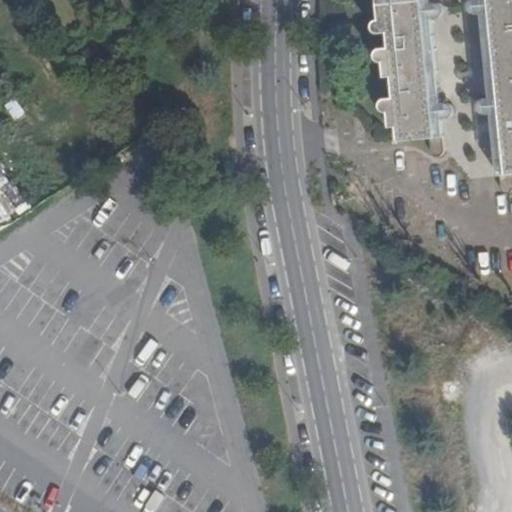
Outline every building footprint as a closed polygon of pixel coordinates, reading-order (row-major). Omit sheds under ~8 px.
[(421,0),(376,0),(378,17),(372,22),(373,27),(376,30),(386,30),(386,44),(378,46),(375,49),(375,54),(377,58),(381,58),(382,61),(388,61),(390,72),(392,93),(387,94),(383,95),(379,99),(379,104),(382,108),(386,108),(387,111),(395,111),(395,122),(397,137),(427,133),(428,145),(430,152),(435,155),(440,152),(442,147),(441,132),(434,132),(423,26),(421,0)] [(421,0),(423,26),(434,132),(441,132),(443,132),(441,115),(439,102),(431,14),(429,2),(428,0),(421,0)] [(472,13),(480,12),(479,0),(473,0),(470,3),(469,7),(470,10),(472,13)] [(495,153),(497,172),(503,172),(497,104),(487,0),(479,0),(480,12),(482,30),(489,99),(491,112),(495,153)] [(503,172),(497,172),(498,183),(503,191),(507,191),(510,187),(510,171),(511,170),(511,0),(487,0),(497,104),(503,172)] [(435,1),(429,2),(431,14),(438,13),(441,8),(439,3),(435,1)] [(96,44),(85,51),(93,62),(102,55),(96,44)] [(93,62),(85,51),(72,60),(80,70),(93,62)] [(480,111),(491,112),(489,99),(481,100),(480,101),(477,106),(480,111)] [(439,102),(441,115),(448,114),(450,110),(449,104),(445,101),(439,102)] [(388,122),(395,122),(395,111),(387,111),(388,122)]
